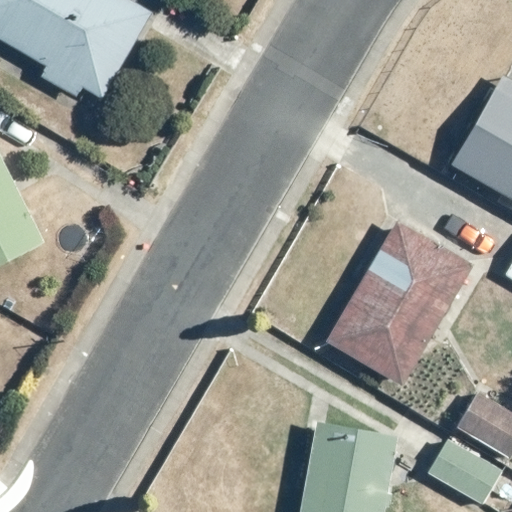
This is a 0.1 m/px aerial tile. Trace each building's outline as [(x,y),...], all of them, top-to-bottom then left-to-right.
[(153,13),(130,0),(0,0),(0,37),(48,65),(41,77),(79,99),(84,89),(103,100),(153,13)] [(511,80),(502,75),(452,164),(511,197),(511,80)] [(0,264),(44,242),(0,155),(0,264)] [(397,220),(325,341),(401,386),(474,265),(397,220)] [(511,256),(503,270),(511,276),(511,256)] [(511,451),(511,410),(478,391),(457,428),(508,458),(511,451)] [(383,511),(398,436),(318,421),(301,511),(383,511)] [(502,466),(449,436),(427,474),(481,504),(502,466)]
